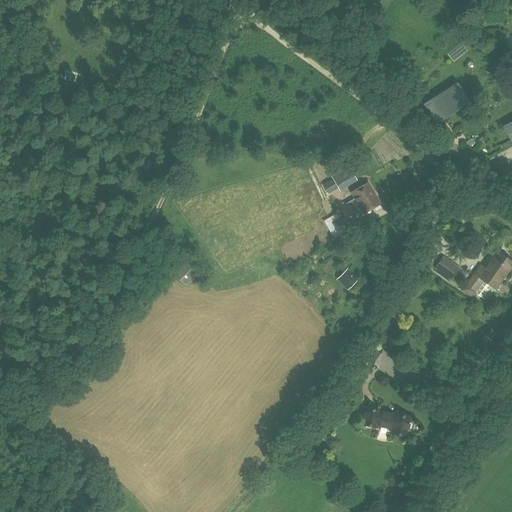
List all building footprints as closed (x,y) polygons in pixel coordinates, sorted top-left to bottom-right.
[(458,83),(425,104),(436,121),(469,100),(458,83)] [(329,173),(332,178),(323,184),(329,194),(339,188),(340,191),(358,180),(347,162),(329,173)] [(372,197),(365,184),(352,192),(355,198),(349,201),(352,206),(354,206),(359,216),(380,203),(376,195),(372,197)] [(347,231),(337,213),(325,221),(335,238),(347,231)] [(324,259),(333,253),(329,246),(319,252),(324,259)] [(511,265),(511,260),(498,250),(485,267),(481,265),(466,285),(478,294),(487,282),(496,288),(511,265)] [(451,280),(460,267),(443,255),(434,268),(436,269),(434,271),(448,281),(450,279),(451,280)] [(200,274),(187,260),(173,273),(186,287),(200,274)] [(349,267),(337,278),(347,290),(360,278),(349,267)] [(427,297),(410,322),(420,328),(437,304),(427,297)] [(502,348),(507,340),(506,339),(511,331),(507,328),(505,326),(504,327),(498,322),(496,325),(489,320),(479,337),(484,341),(484,342),(485,342),(483,346),(484,347),(481,351),(492,358),(495,353),(496,354),(501,347),(502,348)] [(351,360),(368,371),(381,352),(364,341),(351,360)] [(459,381),(465,372),(455,365),(448,375),(459,381)] [(392,428),(391,433),(408,436),(409,430),(411,430),(413,428),(414,424),(412,421),(411,421),(412,417),(381,410),(381,409),(366,406),(362,423),(365,424),(365,426),(367,429),(371,429),(373,428),(374,426),(377,426),(378,425),(392,428)]
